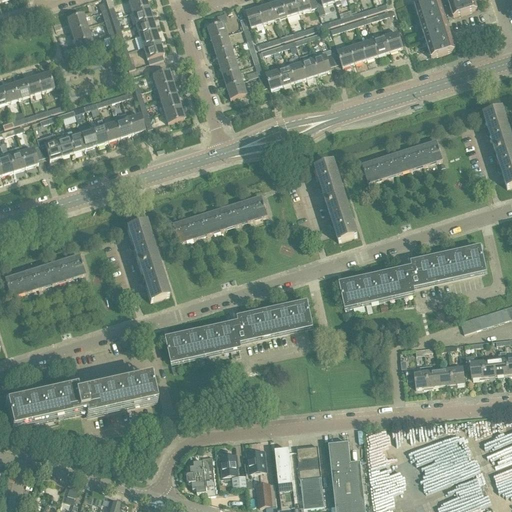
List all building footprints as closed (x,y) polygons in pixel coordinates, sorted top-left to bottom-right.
[(132,15),(148,9),(145,0),(136,0),(128,3),(132,15)] [(287,20),(299,16),(294,0),(282,4),(287,20)] [(317,11),(313,0),(308,0),(307,0),(306,0),(294,0),(299,16),(317,11)] [(313,0),(317,11),(335,5),(333,0),(313,0)] [(417,17),(442,9),(439,0),(431,3),(431,2),(422,5),(422,6),(415,8),(417,17)] [(451,12),(475,4),(473,0),(456,0),(448,3),(451,12)] [(275,24),(287,20),(282,4),(270,8),(275,24)] [(453,20),(477,13),(475,4),(451,12),(453,20)] [(263,28),(275,24),(270,8),(258,11),(263,28)] [(135,27),(152,22),(148,9),(132,15),(135,27)] [(442,9),(417,17),(420,26),(444,18),(442,9)] [(251,32),(263,28),(258,11),(246,15),(251,32)] [(104,24),(109,22),(106,12),(101,14),(104,24)] [(71,35),(87,29),(84,17),(67,23),(71,35)] [(423,34),(447,27),(444,18),(420,26),(423,34)] [(139,39),(156,34),(152,22),(135,27),(139,39)] [(228,38),(228,37),(224,26),(208,31),(212,43),(228,38)] [(426,43),(450,35),(447,27),(423,34),(426,43)] [(74,47),(91,41),(87,29),(71,35),(74,47)] [(294,36),(292,37),(294,41),(304,38),(302,33),(300,34),(294,36)] [(139,39),(134,40),(138,52),(143,51),(159,46),(156,34),(139,39)] [(385,39),(390,56),(403,52),(397,35),(385,39)] [(428,52),(453,44),(450,35),(426,43),(428,52)] [(308,40),(310,45),(320,41),(318,37),(308,40)] [(232,50),(228,38),(212,43),(215,55),(232,50)] [(378,60),(390,56),(385,39),(373,43),(378,60)] [(78,59),(95,53),(91,41),(74,47),(78,59)] [(268,44),(270,49),(280,46),(279,41),(268,44)] [(373,43),(361,47),(367,63),(378,60),(373,43)] [(297,51),(296,49),(295,44),(285,47),(286,52),(290,51),(291,55),(297,53),(297,51)] [(447,55),(455,53),(453,44),(428,52),(431,60),(437,59),(447,56),(447,55)] [(251,56),(256,55),(253,45),(248,46),(251,56)] [(159,46),(143,51),(147,63),(149,67),(163,62),(162,58),(163,58),(159,46)] [(355,67),(367,63),(361,47),(349,50),(355,67)] [(271,52),(272,56),(282,53),(281,48),(271,52)] [(219,67),(236,62),(232,50),(215,55),(219,67)] [(343,71),(355,67),(349,50),(332,56),(335,69),(341,67),(343,71)] [(332,56),(331,52),(319,56),(320,60),(313,62),(318,79),(331,75),(330,71),(335,69),(332,56)] [(313,62),(311,56),(300,60),(302,66),(301,66),(306,83),(318,79),(313,62)] [(128,57),(124,58),(129,73),(135,71),(133,66),(131,67),(128,57)] [(236,62),(219,67),(223,79),(239,74),(236,62)] [(295,86),(306,83),(301,66),(290,69),(295,86)] [(254,74),(247,77),(249,83),(254,81),(258,79),(259,80),(264,79),(260,68),(255,70),(257,74),(254,74)] [(283,90),(295,86),(290,69),(278,73),(283,90)] [(155,91),(173,85),(169,73),(152,79),(155,91)] [(271,94),(283,90),(278,73),(266,77),(271,94)] [(239,74),(223,79),(227,91),(243,85),(239,74)] [(37,79),(42,96),(54,92),(49,75),(37,79)] [(30,100),(42,96),(37,79),(25,83),(30,100)] [(264,79),(259,80),(262,92),(267,91),(264,79)] [(18,104),(30,100),(25,83),(13,87),(18,104)] [(159,103),(176,97),(173,85),(155,91),(159,103)] [(243,85),(227,91),(231,103),(247,97),(243,85)] [(6,107),(18,104),(13,87),(1,90),(6,107)] [(121,103),(131,100),(129,95),(119,98),(121,103)] [(139,107),(144,105),(141,95),(136,97),(139,107)] [(163,115),(180,109),(176,97),(159,103),(163,115)] [(97,111),(107,108),(106,103),(96,106),(97,111)] [(143,121),(148,119),(145,109),(140,111),(143,121)] [(167,127),(184,122),(180,109),(163,115),(167,127)] [(74,118),(84,115),(83,110),(72,113),(74,118)] [(495,155),(511,149),(511,143),(502,112),(483,118),(485,123),(495,155)] [(132,138),(126,121),(125,117),(113,120),(115,125),(120,142),(132,138)] [(126,121),(132,138),(145,134),(139,117),(126,121)] [(147,133),(152,131),(148,119),(143,121),(147,133)] [(13,129),(23,126),(22,121),(11,124),(13,129)] [(99,130),(91,132),(97,149),(108,146),(103,128),(101,123),(97,124),(99,130)] [(108,146),(120,142),(115,125),(103,128),(108,146)] [(85,153),(97,149),(91,132),(80,136),(85,153)] [(68,140),(68,139),(67,135),(63,137),(64,141),(56,143),(62,160),(73,157),(68,140)] [(73,157),(85,153),(80,136),(68,139),(68,140),(73,157)] [(62,160),(56,143),(54,137),(36,143),(38,149),(42,161),(48,160),(49,164),(62,160)] [(440,151),(439,151),(436,143),(362,167),(368,187),(442,163),(439,153),(441,153),(440,151)] [(4,160),(0,161),(0,173),(2,179),(14,175),(7,153),(4,146),(1,147),(1,148),(0,148),(2,155),(4,160)] [(36,163),(42,161),(38,149),(32,151),(20,155),(25,172),(37,168),(36,163)] [(506,191),(511,189),(511,149),(495,155),(504,184),(506,191)] [(19,150),(7,153),(14,175),(25,172),(20,155),(19,150)] [(327,208),(346,202),(334,165),(315,171),(316,176),(327,208)] [(265,206),(264,206),(261,199),(173,227),(180,247),(268,219),(264,208),(266,208),(265,206)] [(339,244),(357,238),(346,202),(327,208),(336,237),(339,244)] [(138,268),(157,262),(145,225),(126,231),(128,237),(138,268)] [(411,290),(486,274),(482,252),(406,269),(407,273),(340,288),(345,310),(412,295),(411,290)] [(82,265),(81,265),(78,257),(4,281),(11,301),(85,277),(81,267),(83,267),(82,265)] [(150,305),(169,299),(157,262),(138,268),(148,297),(150,305)] [(238,345),(313,329),(308,307),(232,324),(233,329),(167,344),(172,365),(239,350),(238,345)] [(504,324),(510,322),(506,311),(501,312),(504,324)] [(499,326),(504,324),(501,312),(495,314),(499,326)] [(493,328),(499,326),(495,314),(489,316),(493,328)] [(487,329),(493,328),(489,316),(484,318),(487,329)] [(482,331),(487,329),(484,318),(478,319),(482,331)] [(476,333),(482,331),(478,319),(472,321),(474,327),(476,333)] [(462,331),(474,327),(472,321),(461,325),(462,331)] [(464,337),(476,333),(474,327),(462,331),(464,337)] [(506,361),(507,361),(506,354),(500,355),(501,362),(494,363),(496,379),(508,377),(506,361)] [(484,380),(482,364),(474,365),(474,358),(465,359),(467,373),(471,372),(472,381),(484,380)] [(494,359),(482,360),(482,364),(484,380),(496,379),(494,363),(494,359)] [(407,372),(406,372),(406,376),(407,383),(415,383),(416,392),(428,390),(426,369),(420,370),(420,372),(414,373),(414,371),(407,372)] [(432,373),(433,373),(433,369),(426,369),(428,390),(440,389),(439,373),(432,373)] [(452,388),(465,386),(463,370),(450,372),(452,388)] [(440,389),(452,388),(450,372),(439,373),(440,389)] [(88,419),(156,404),(151,383),(85,398),(84,392),(7,410),(12,431),(80,416),(87,414),(88,419)] [(366,511),(361,466),(352,467),(350,446),(329,448),(336,511),(366,511)] [(304,511),(309,511),(325,510),(318,449),(297,452),(304,511)] [(296,511),(290,452),(276,454),(282,511),(299,511),(300,511),(299,511),(296,511)] [(252,477),(266,475),(264,455),(250,457),(252,477)] [(223,481),(238,479),(236,459),(221,460),(223,481)] [(208,500),(218,499),(213,461),(203,463),(204,465),(194,467),(195,470),(191,471),(192,478),(190,478),(188,481),(188,485),(190,487),(193,487),(194,494),(198,493),(198,497),(208,496),(208,500)] [(248,492),(246,481),(234,483),(235,493),(248,492)] [(261,511),(272,510),(270,488),(258,489),(261,511)]
